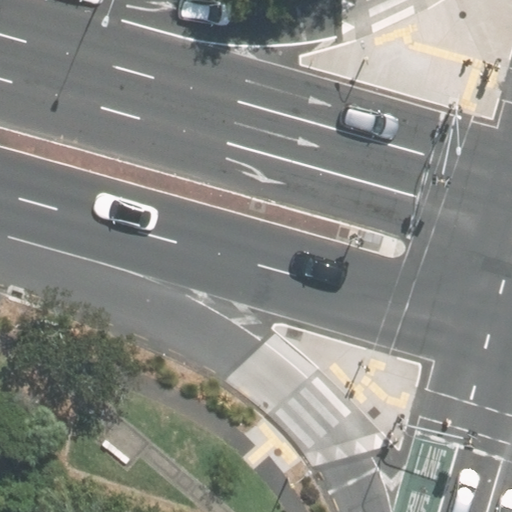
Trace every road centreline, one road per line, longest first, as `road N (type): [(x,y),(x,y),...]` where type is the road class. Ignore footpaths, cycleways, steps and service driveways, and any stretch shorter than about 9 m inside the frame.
road 1 (primary): [(0,29),(511,176)]
road 2 (primary): [(511,351),(0,207)]
road 3 (primary): [(367,511),(333,435),(260,368),(210,338),(0,256)]
road 4 (primary): [(77,0),(215,16),(332,0)]
